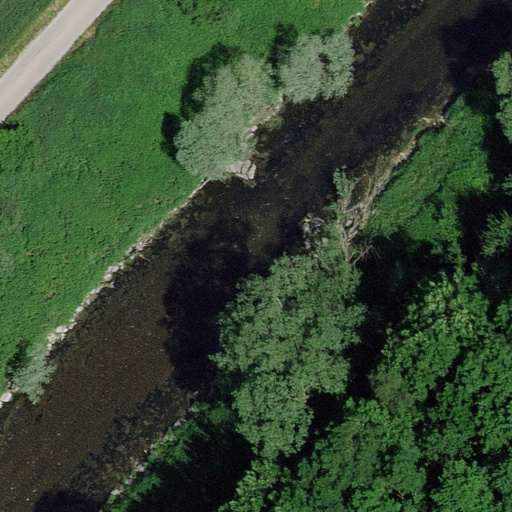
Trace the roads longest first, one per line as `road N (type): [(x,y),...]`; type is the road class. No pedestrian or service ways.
road 1 (track): [(511,319),(362,511)]
road 2 (track): [(0,101),(91,0)]
